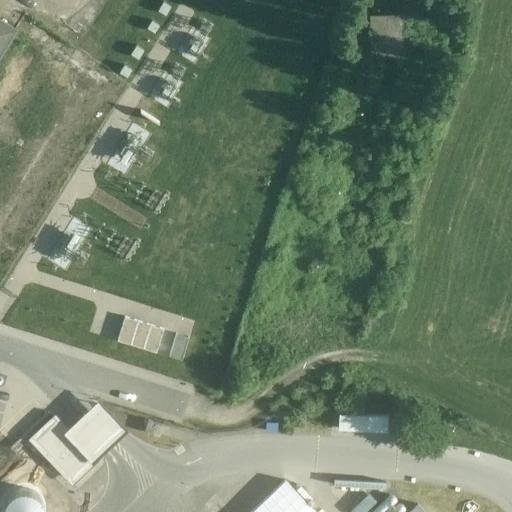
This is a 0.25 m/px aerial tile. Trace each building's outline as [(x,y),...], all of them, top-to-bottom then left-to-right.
[(0,52),(14,30),(0,21),(0,52)] [(162,332),(120,317),(111,344),(152,359),(157,345),(162,332)] [(72,415),(60,426),(83,452),(95,441),(107,430),(119,420),(97,394),(83,406),(72,415)] [(60,426),(52,416),(25,438),(66,485),(92,462),(83,452),(60,426)] [(298,511),(323,511),(296,484),(283,496),(298,511)] [(357,511),(362,511),(376,500),(370,493),(353,507),(357,511)] [(389,494),(370,511),(385,511),(396,501),(389,494)] [(275,511),(266,502),(255,511),(275,511)] [(398,503),(388,511),(402,511),(405,510),(398,503)] [(425,511),(417,503),(408,511),(425,511)]
